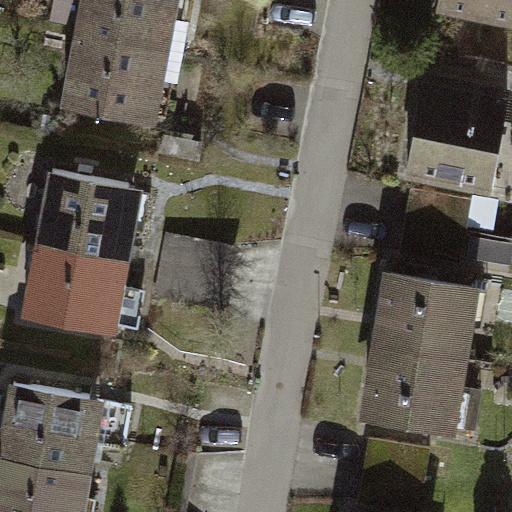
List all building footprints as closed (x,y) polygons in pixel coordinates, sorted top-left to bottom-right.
[(79,0),(75,31),(182,45),(187,0),(79,0)] [(511,0),(457,0),(457,1),(511,10),(511,0)] [(75,31),(66,105),(170,120),(182,45),(75,31)] [(511,82),(434,71),(420,175),(511,187),(511,82)] [(35,232),(141,250),(152,185),(46,166),(35,232)] [(176,228),(165,289),(235,302),(246,241),(176,228)] [(35,232),(20,313),(128,330),(141,250),(35,232)] [(391,344),(497,357),(507,281),(400,268),(391,344)] [(497,357),(391,344),(381,423),(487,437),(497,357)] [(0,437),(0,454),(110,471),(120,399),(8,383),(0,437)] [(0,454),(0,511),(103,511),(110,471),(0,454)]
